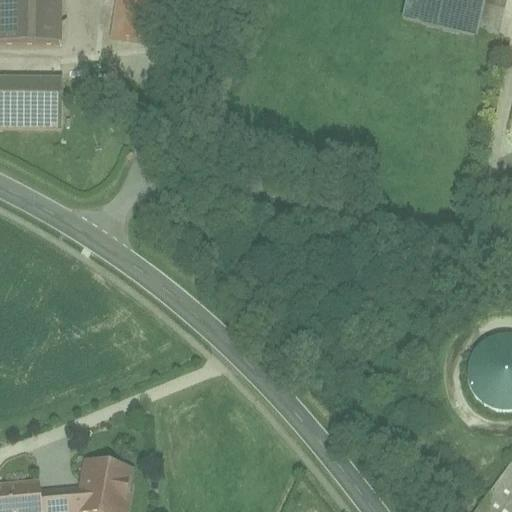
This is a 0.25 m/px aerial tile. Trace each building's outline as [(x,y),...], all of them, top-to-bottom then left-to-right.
[(0,0),(0,44),(62,45),(62,0),(0,0)] [(115,0),(108,46),(157,54),(165,0),(115,0)] [(412,0),(407,23),(478,40),(487,0),(412,0)] [(0,82),(0,131),(64,129),(62,80),(0,82)] [(0,477),(0,511),(132,511),(138,463),(86,458),(84,477),(0,477)] [(511,511),(511,462),(475,511),(511,511)]
